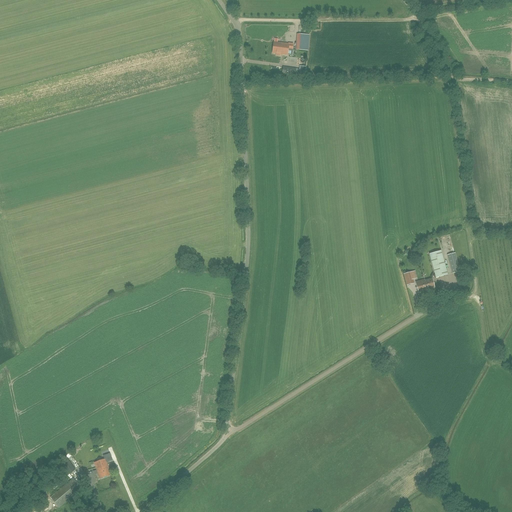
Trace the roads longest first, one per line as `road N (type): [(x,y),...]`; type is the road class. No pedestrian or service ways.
road 1 (unclassified): [(142,511),(221,441),(227,423),(246,241),(239,34),(219,0)]
road 2 (track): [(447,75),(474,291),(431,306),(225,434)]
road 3 (track): [(414,17),(233,19)]
